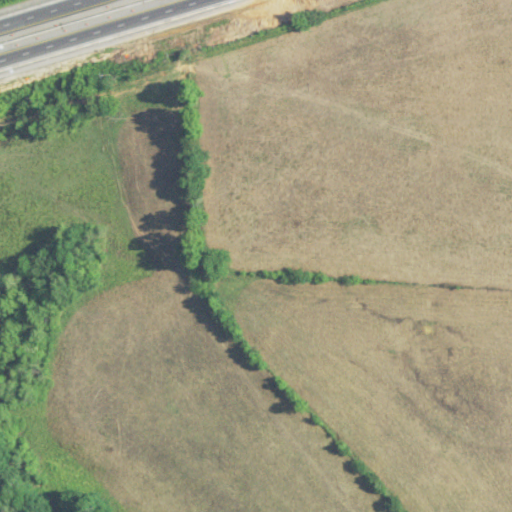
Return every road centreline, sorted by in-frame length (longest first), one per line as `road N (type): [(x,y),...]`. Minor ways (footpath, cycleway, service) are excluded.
road 1 (motorway): [(0,64),(196,0)]
road 2 (motorway): [(115,0),(0,35)]
